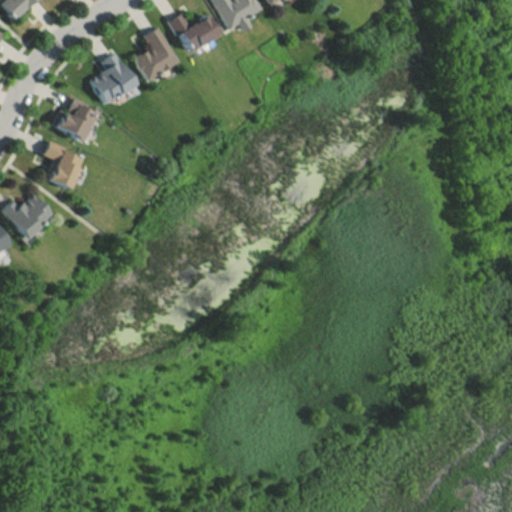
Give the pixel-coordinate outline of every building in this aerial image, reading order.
[(29,0),(0,0),(0,5),(12,18),(29,0)] [(209,0),(224,29),(235,23),(238,30),(247,25),(242,16),(257,8),(252,0),(209,0)] [(167,17),(182,49),(214,35),(204,14),(184,23),(179,12),(167,17)] [(139,34),(147,47),(130,56),(142,79),(174,61),(155,25),(139,34)] [(131,83),(111,51),(97,60),(103,68),(86,78),(100,102),(131,83)] [(94,108),(70,96),(61,112),(57,110),(50,125),(78,139),(94,108)] [(64,187),(77,154),(43,141),(38,154),(50,159),(43,178),(64,187)] [(8,198),(0,205),(0,213),(21,237),(48,212),(28,191),(14,205),(8,198)]
